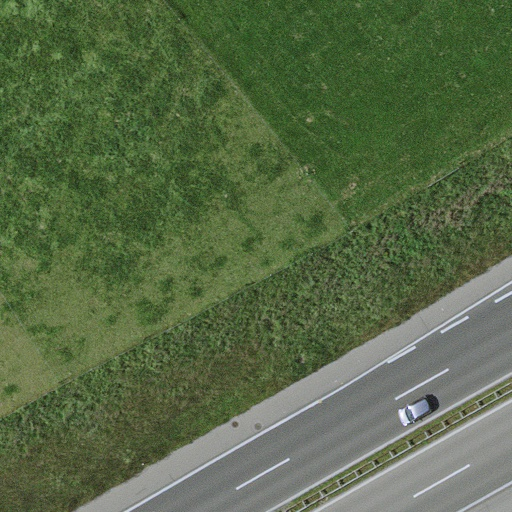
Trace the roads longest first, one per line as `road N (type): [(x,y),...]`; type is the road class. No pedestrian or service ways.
road 1 (motorway): [(511,333),(196,511)]
road 2 (motorway): [(388,511),(511,442)]
